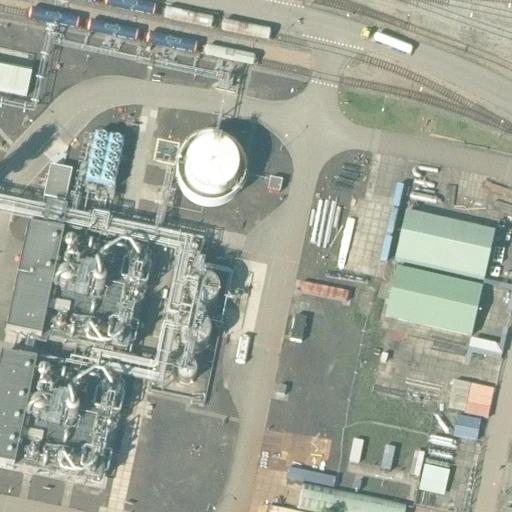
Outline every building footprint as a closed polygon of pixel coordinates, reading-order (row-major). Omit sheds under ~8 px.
[(0,92),(26,98),(31,74),(0,67),(0,92)] [(144,141),(115,135),(104,185),(134,192),(144,141)] [(213,139),(210,138),(207,139),(204,139),(201,140),(198,140),(195,141),(192,143),(190,144),(188,146),(185,148),(183,151),(181,153),(180,155),(178,158),(177,161),(176,164),(175,167),(175,170),(175,173),(175,176),(175,179),(176,182),(177,185),(178,187),(179,190),(181,193),(183,195),(185,197),(187,199),(189,201),(192,203),(195,204),(197,205),(200,206),(203,207),(206,208),(209,208),(212,208),(215,207),(218,207),(221,206),(224,205),(227,203),(229,202),(232,200),(234,198),(236,195),(238,193),(239,191),(241,188),(242,185),(243,182),(244,179),(244,176),(244,173),(244,170),(244,167),(243,164),(242,161),(241,159),(240,156),(238,153),(236,151),(234,149),(232,147),(230,145),(227,143),(224,142),(222,141),(219,140),(216,139),(213,139)] [(85,205),(91,173),(70,169),(63,200),(85,205)] [(267,192),(278,194),(281,183),(269,180),(267,192)] [(394,263),(483,282),(494,234),(405,214),(394,263)] [(60,342),(82,237),(47,229),(25,335),(60,342)] [(139,256),(136,256),(133,256),(132,257),(130,258),(129,259),(128,260),(127,262),(126,263),(126,264),(126,266),(126,267),(126,269),(127,270),(128,272),(129,273),(129,274),(130,274),(131,275),(133,276),(134,276),(135,276),(137,276),(138,276),(139,276),(140,275),(141,274),(143,273),(144,272),(145,271),(145,270),(146,268),(146,266),(146,265),(145,263),(145,261),(144,261),(143,259),(142,258),(141,258),(140,257),(139,256)] [(481,290),(395,271),(385,318),(471,337),(481,290)] [(201,312),(204,312),(205,312),(207,311),(209,311),(211,309),(212,309),(214,307),(215,306),(216,303),(216,302),(217,300),(217,297),(217,296),(217,295),(216,292),(215,290),(215,288),(213,286),(211,285),(210,284),(209,283),(206,283),(204,282),(202,282),(200,282),(197,283),(196,283),(194,285),(193,286),(192,286),(190,288),(189,291),(188,293),(187,294),(187,297),(187,298),(188,301),(188,302),(189,305),(191,307),(192,308),(194,309),(196,311),(198,312),(200,312),(201,312)] [(295,317),(290,341),(301,344),(306,320),(295,317)] [(194,354),(196,353),(199,353),(200,352),(201,351),(203,350),(205,348),(206,347),(206,346),(207,343),(208,341),(208,339),(208,338),(208,335),(207,333),(206,330),(205,329),(204,328),(202,327),(201,326),(199,325),(196,324),(195,323),(192,323),(190,324),(189,324),(187,324),(185,326),(183,327),(182,328),(181,329),(180,331),(179,334),(178,335),(178,336),(178,338),(178,339),(178,340),(178,342),(179,344),(180,345),(181,348),(183,350),(184,351),(186,352),(187,353),(190,353),(191,354),(194,354)] [(122,335),(120,335),(118,335),(117,335),(116,336),(114,336),(112,338),(111,339),(111,340),(110,342),(110,343),(110,344),(110,345),(110,347),(110,348),(111,349),(111,350),(113,352),(115,353),(115,354),(118,354),(120,355),(122,354),(123,354),(125,353),(127,352),(127,351),(128,351),(129,349),(129,347),(130,347),(130,345),(130,344),(130,343),(129,341),(128,340),(128,338),(127,338),(126,337),(125,336),(123,335),(122,335)] [(0,454),(0,464),(33,472),(55,366),(20,358),(0,454)] [(183,384),(185,385),(186,385),(188,385),(190,384),(192,383),(193,382),(194,381),(194,380),(195,379),(195,377),(195,375),(195,374),(195,373),(194,371),(193,369),(191,368),(189,367),(188,367),(186,366),(184,367),(182,367),(180,368),(179,369),(178,370),(178,372),(177,372),(177,374),(177,375),(177,376),(177,377),(177,378),(177,380),(178,381),(179,382),(180,383),(181,383),(182,384),(183,384)] [(105,404),(108,405),(109,405),(111,405),(114,404),(116,402),(118,400),(119,399),(119,398),(119,396),(119,395),(119,394),(119,393),(119,391),(118,390),(117,388),(115,387),(115,386),(112,385),(110,385),(107,385),(105,386),(103,387),(102,387),(101,389),(100,391),(100,392),(99,393),(99,394),(99,396),(99,398),(100,399),(101,400),(101,401),(102,402),(103,403),(104,403),(105,404)] [(87,482),(89,484),(92,484),(95,484),(96,483),(98,483),(99,482),(100,481),(101,480),(102,479),(102,477),(102,476),(103,475),(103,473),(103,472),(102,470),(101,469),(101,468),(100,467),(99,466),(98,465),(95,464),(92,464),(90,464),(87,465),(87,466),(85,467),(85,468),(84,469),(83,470),(83,472),(83,473),(83,475),(83,476),(83,478),(84,478),(84,479),(85,481),(86,482),(87,482)] [(387,511),(390,502),(350,493),(346,511),(387,511)]
